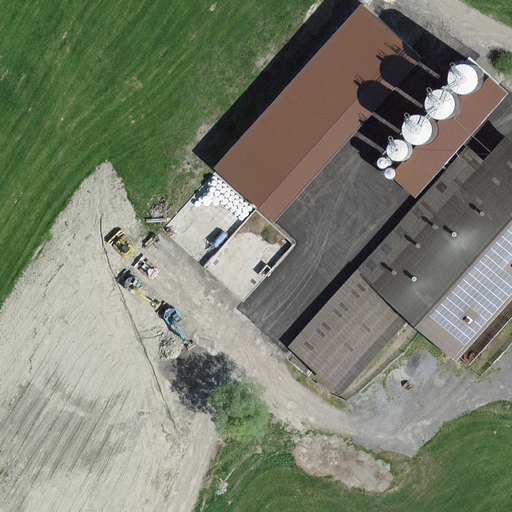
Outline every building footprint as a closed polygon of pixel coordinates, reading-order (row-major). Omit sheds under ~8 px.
[(361,6),(216,169),(273,219),(417,56),(361,6)] [(450,88),(454,92),(458,95),(464,95),(469,94),(474,92),(477,88),(479,83),(480,78),(478,73),(475,68),(471,65),(466,63),(461,63),(456,65),(452,68),(449,73),(447,78),(448,83),(450,88)] [(397,181),(414,196),(507,94),(490,79),(397,181)] [(427,112),(430,116),(435,119),(441,120),(446,119),(451,116),(454,112),(456,107),(456,102),(455,97),(452,93),(448,89),(443,88),(438,88),(433,89),(429,92),(426,97),(424,102),(425,107),(427,112)] [(403,140),(407,144),(412,146),(417,147),(422,146),(427,143),(431,139),(433,134),(433,129),(432,124),(429,120),(425,117),(420,115),(414,115),(409,116),(405,120),(402,124),(401,129),(401,135),(403,140)] [(405,319),(452,361),(511,294),(511,142),(504,135),(481,161),(467,148),(286,348),(338,394),(405,319)] [(391,160),(394,161),(398,162),(401,161),(404,159),(406,156),(407,153),(407,150),(406,147),(404,144),(401,142),(398,141),(395,141),(392,142),(389,144),(387,147),(386,151),(387,154),(388,157),(391,160)] [(382,169),(384,169),(385,169),(387,167),(388,166),(388,164),(388,162),(387,160),(386,159),(384,158),(382,158),(381,158),(379,159),(378,160),(377,162),(377,164),(377,166),(378,168),(380,169),(382,169)] [(389,180),(391,180),(393,179),(395,178),(396,176),(396,174),(396,172),(395,171),(394,170),(392,169),(390,168),(388,169),(387,170),(386,171),(385,173),(385,175),(385,176),(386,178),(388,179),(389,180)]
